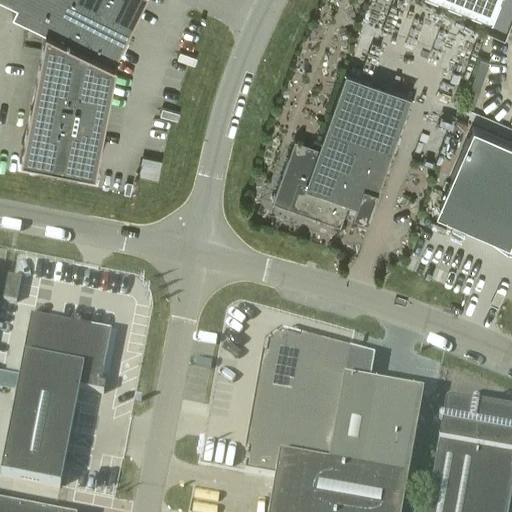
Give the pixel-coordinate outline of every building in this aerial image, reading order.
[(14,0),(17,2),(13,10),(45,26),(22,153),(94,167),(116,60),(113,59),(141,0),(14,0)] [(445,0),(492,18),(499,0),(445,0)] [(340,225),(348,201),(356,204),(352,213),(367,218),(411,94),(346,71),(319,147),(295,139),(275,195),(278,203),(340,225)] [(444,216),(511,245),(511,143),(473,126),(439,203),(444,216)] [(16,304),(21,281),(21,280),(8,277),(3,301),(16,304)] [(0,472),(0,475),(59,488),(60,488),(79,390),(103,395),(105,385),(101,384),(111,333),(30,318),(18,383),(16,393),(0,472)] [(245,473),(275,478),(279,457),(329,466),(349,354),(281,335),(268,345),(245,473)] [(369,359),(349,354),(329,466),(408,480),(424,395),(365,384),(369,359)] [(0,389),(16,393),(18,383),(19,378),(0,374),(0,389)] [(444,409),(426,511),(508,511),(511,492),(511,416),(450,405),(449,405),(448,405),(447,406),(446,406),(445,408),(444,409)] [(402,511),(408,480),(329,466),(279,457),(275,478),(268,511),(402,511)]
